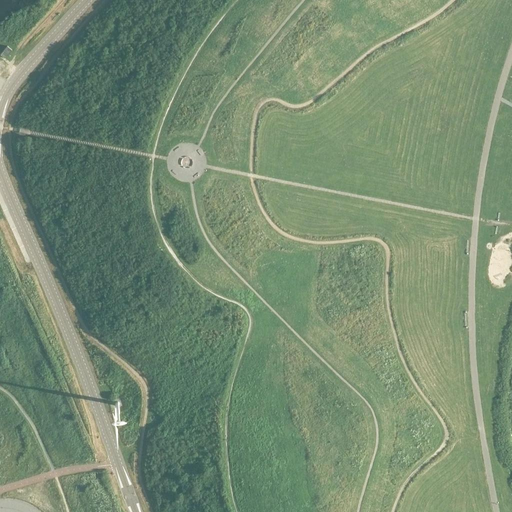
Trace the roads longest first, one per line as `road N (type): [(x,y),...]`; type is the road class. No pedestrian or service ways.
road 1 (unknown): [(392,511),(406,481),(444,444),(446,430),(397,346),(387,251),(375,239),(317,242),(281,232),(256,198),(252,138),(267,101),(311,101),(376,46),(451,0)]
road 2 (unknown): [(95,10),(17,106),(10,139),(21,186),(83,325),(145,389),(138,468),(151,511)]
road 3 (unclassified): [(135,511),(0,172)]
road 4 (unclassified): [(0,109),(14,80),(87,0)]
